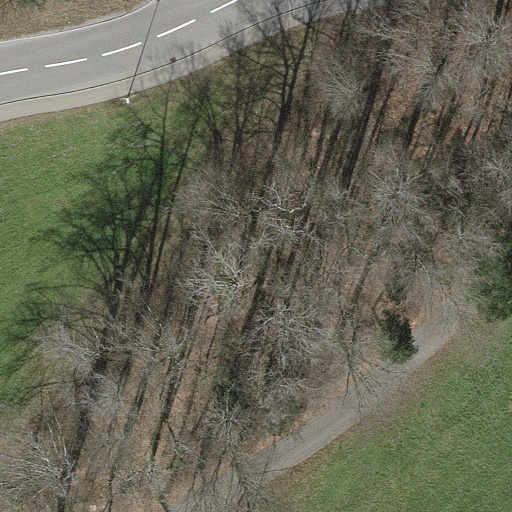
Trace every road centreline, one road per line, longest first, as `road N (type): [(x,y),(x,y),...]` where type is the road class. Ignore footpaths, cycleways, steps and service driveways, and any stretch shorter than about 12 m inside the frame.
road 1 (track): [(511,263),(372,394),(189,511)]
road 2 (tertiary): [(0,74),(114,53),(239,0)]
